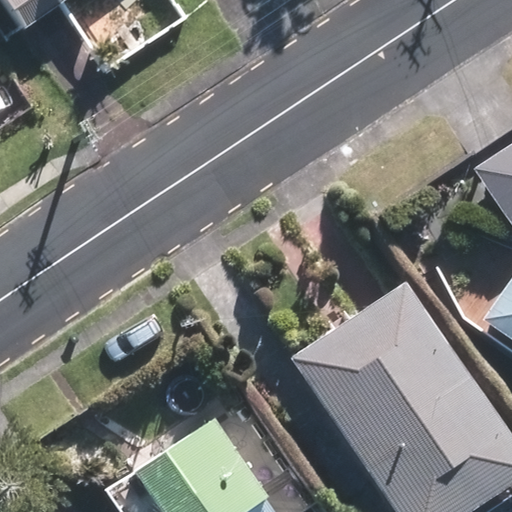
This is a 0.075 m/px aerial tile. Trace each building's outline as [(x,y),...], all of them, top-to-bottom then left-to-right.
[(48,0),(4,0),(19,21),(48,0)] [(511,140),(464,166),(503,239),(511,233),(511,140)] [(511,349),(511,285),(482,328),(511,349)] [(511,470),(396,296),(296,362),(395,511),(456,511),(511,475),(511,470)] [(259,511),(207,433),(139,477),(162,511),(259,511)]
